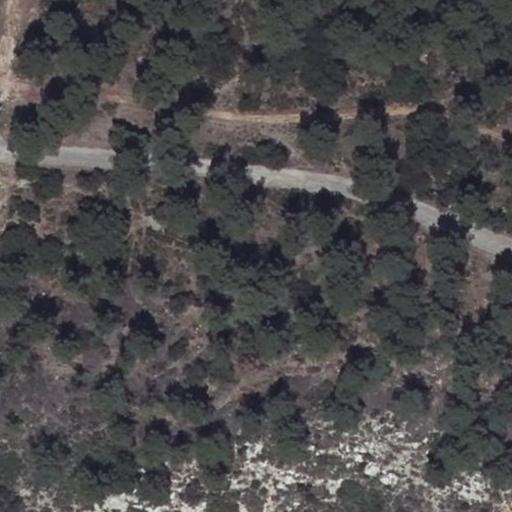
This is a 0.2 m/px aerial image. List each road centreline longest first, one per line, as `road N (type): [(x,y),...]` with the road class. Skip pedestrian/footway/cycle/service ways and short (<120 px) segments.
road 1 (unclassified): [(0,153),(331,186),(511,252)]
road 2 (track): [(0,71),(332,118),(472,103),(511,119)]
